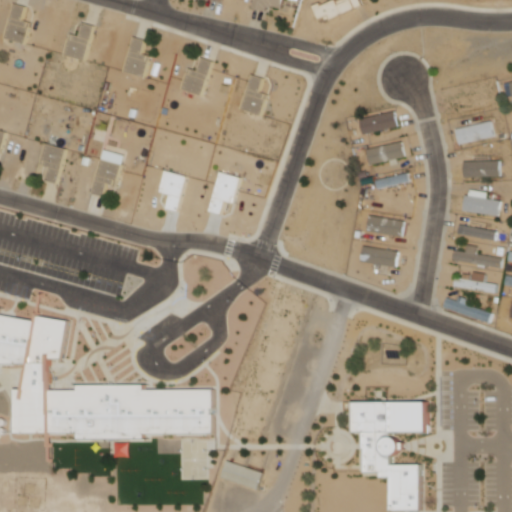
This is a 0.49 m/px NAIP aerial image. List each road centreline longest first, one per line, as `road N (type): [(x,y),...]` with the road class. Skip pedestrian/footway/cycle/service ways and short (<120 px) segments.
road 1 (residential): [(511,348),(218,242),(149,237),(0,194)]
road 2 (residential): [(511,18),(403,17),(340,55),(314,97),(260,257)]
road 3 (residential): [(419,315),(437,168),(422,104),(405,79)]
road 4 (residential): [(340,55),(216,29)]
